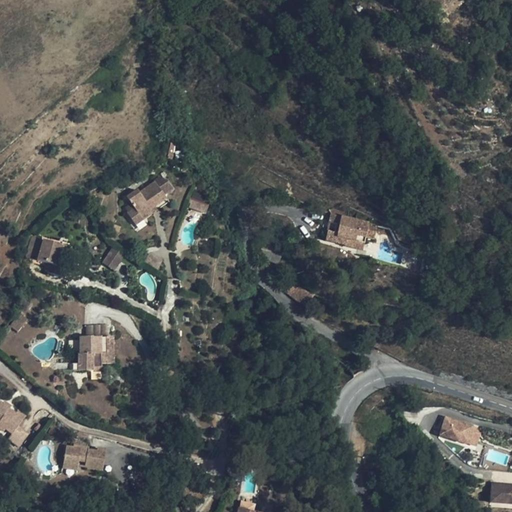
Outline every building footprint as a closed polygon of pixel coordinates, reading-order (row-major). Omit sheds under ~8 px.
[(167,198),(155,182),(140,192),(138,189),(127,197),(132,204),(126,208),(129,212),(127,213),(136,225),(144,220),(139,213),(149,206),(151,209),(155,207),(167,198)] [(199,201),(193,199),(190,207),(196,209),(199,201)] [(209,205),(199,201),(196,209),(206,213),(209,205)] [(151,209),(149,206),(139,213),(144,220),(157,210),(155,207),(151,209)] [(378,225),(332,214),(330,223),(336,224),(334,233),(328,231),(326,241),(346,245),(346,247),(363,250),(366,238),(375,239),(378,225)] [(41,238),(33,236),(27,257),(35,259),(41,238)] [(63,245),(44,239),(38,260),(49,263),(47,272),(61,276),(64,267),(58,265),(61,256),(63,245)] [(69,247),(63,245),(61,256),(67,258),(69,247)] [(125,255),(113,247),(109,253),(121,261),(125,255)] [(275,251),(265,247),(261,256),(270,261),(275,251)] [(426,252),(416,249),(412,267),(422,269),(426,252)] [(121,261),(109,253),(103,263),(114,271),(121,261)] [(94,338),(93,337),(80,338),(80,354),(79,355),(79,371),(94,371),(94,367),(101,367),(101,364),(113,364),(113,337),(94,338)] [(0,428),(4,431),(5,429),(13,434),(19,425),(25,417),(18,412),(16,414),(9,410),(8,411),(1,406),(2,404),(0,402),(0,428)] [(11,407),(4,402),(2,404),(1,406),(8,411),(9,410),(11,407)] [(472,443),(477,426),(449,417),(443,435),(471,444),(472,443)] [(28,432),(19,425),(13,434),(9,438),(18,445),(28,432)] [(472,443),(480,445),(485,429),(477,426),(472,443)] [(80,447),(73,445),(73,448),(67,447),(64,464),(78,466),(79,461),(86,462),(85,466),(103,469),(106,450),(97,449),(97,452),(81,449),(81,447),(80,447)] [(511,483),(497,483),(496,502),(511,502),(511,483)] [(250,504),(241,501),(239,509),(249,511),(250,504)]
